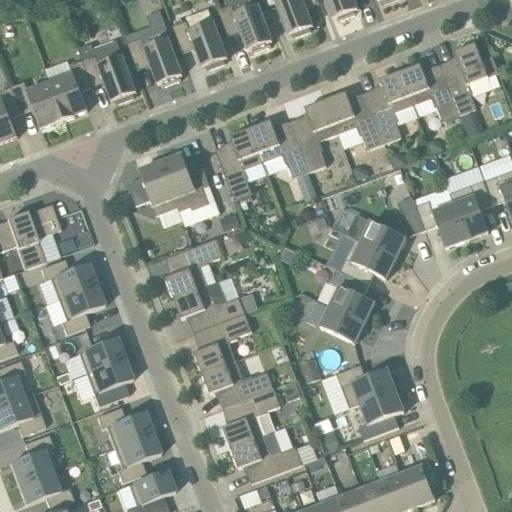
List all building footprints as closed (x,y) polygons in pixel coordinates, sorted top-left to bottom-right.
[(317,7),(319,6),(316,0),(278,0),(275,2),(288,38),(287,38),(288,39),(292,37),(293,40),(292,40),(293,41),(311,34),(311,33),(310,34),(309,31),(314,29),(313,28),(312,28),(305,9),(316,5),(317,7)] [(325,0),(333,22),(337,20),(338,23),(337,23),(337,25),(357,17),(356,16),(355,17),(354,14),(358,13),(352,0),(325,0)] [(268,46),(272,45),(258,8),(235,16),(232,7),(217,13),(228,40),(230,39),(229,38),(240,34),(248,54),(251,53),(253,55),(251,55),(252,57),(271,49),(271,48),(269,49),(268,46)] [(228,60),(226,61),(213,25),(190,33),(187,24),(172,29),(182,57),(184,56),(184,54),(195,50),(202,69),(201,70),(202,71),(207,69),(207,72),(207,73),(226,66),(225,65),(224,66),(223,63),(228,61),(228,60)] [(139,72),(150,67),(158,88),(162,86),(162,89),(161,90),(162,91),(181,83),(181,82),(179,83),(178,80),(182,79),(168,42),(145,50),(142,41),(127,46),(138,74),(140,73),(139,72)] [(440,68),(460,119),(477,113),(471,98),(473,97),(469,88),(499,77),(493,60),(482,64),(476,47),(455,55),(458,63),(442,69),(442,68),(440,68)] [(83,64),(93,91),(94,90),(93,89),(104,84),(112,104),(111,104),(112,105),(116,104),(117,106),(116,107),(116,108),(135,101),(134,100),(133,100),(132,97),(137,96),(137,95),(136,95),(122,59),(99,68),(96,59),(83,64)] [(50,86),(65,124),(76,120),(76,118),(88,114),(80,94),(91,89),(92,91),(93,91),(83,64),(69,68),(73,77),(50,86)] [(442,126),(460,119),(440,68),(439,69),(424,75),(421,68),(400,76),(413,109),(432,102),(435,112),(437,111),(442,126)] [(395,116),(413,109),(400,76),(380,83),(383,91),(367,97),(367,96),(365,96),(385,147),(402,141),(396,126),(398,125),(395,116)] [(53,127),(53,128),(65,124),(50,86),(28,94),(25,85),(12,89),(22,117),(22,116),(33,111),(41,132),(53,127)] [(2,102),(2,103),(0,103),(0,146),(18,140),(17,139),(10,120),(20,116),(21,118),(22,117),(12,89),(0,93),(0,95),(2,102)] [(368,154),(385,147),(365,96),(364,97),(365,98),(349,104),(346,96),(326,104),(338,138),(357,131),(360,140),(362,139),(368,154)] [(320,145),(338,138),(326,104),(305,112),(308,119),(292,125),(292,124),(291,125),(310,176),(327,169),(321,154),(323,154),(320,145)] [(463,127),(478,121),(475,114),(461,119),(463,127)] [(293,182),(310,176),(291,125),(289,125),(290,126),(274,132),(271,124),(251,132),(264,166),(282,159),(285,168),(287,167),(293,182)] [(245,173),(264,166),(251,132),(230,140),(233,147),(217,153),(217,152),(215,153),(234,204),(252,197),(247,183),(248,182),(245,173)] [(444,153),(441,146),(435,142),(427,145),(431,157),(444,153)] [(407,166),(404,159),(397,156),(390,158),(394,170),(407,166)] [(161,166),(178,211),(179,215),(194,210),(195,213),(209,208),(203,192),(210,189),(198,159),(196,160),(196,161),(185,166),(182,158),(161,166)] [(178,211),(161,166),(139,174),(142,182),(128,187),(137,210),(151,204),(157,219),(178,211)] [(370,179),(367,171),(361,168),(353,172),(357,184),(370,179)] [(301,189),(312,185),(309,177),(298,181),(301,189)] [(454,207),(467,244),(489,236),(480,214),(493,209),(488,196),(484,185),(471,189),(450,197),(454,207)] [(493,209),(497,220),(509,216),(511,223),(511,185),(500,190),(500,191),(488,196),(493,209)] [(410,239),(425,234),(416,210),(413,200),(398,206),(410,239)] [(238,203),(242,212),(249,210),(245,201),(238,203)] [(437,230),(446,252),(467,244),(454,207),(433,215),(429,205),(416,210),(425,234),(437,230)] [(27,216),(6,223),(7,224),(16,250),(25,273),(45,265),(60,260),(51,236),(60,233),(51,208),(32,215),(33,215),(28,217),(27,216)] [(236,215),(226,219),(230,231),(240,227),(236,215)] [(323,220),(314,223),(318,232),(326,229),(323,220)] [(0,282),(2,281),(0,276),(0,255),(16,250),(7,224),(0,226),(0,282)] [(407,241),(371,224),(361,244),(397,262),(407,241)] [(91,246),(86,234),(78,237),(75,244),(78,251),(91,246)] [(238,237),(223,243),(228,256),(243,250),(238,237)] [(174,303),(208,290),(200,271),(209,267),(209,266),(223,260),(217,242),(166,262),(167,263),(173,279),(166,282),(174,303)] [(387,282),(397,262),(361,244),(351,265),(346,277),(359,284),(369,288),(375,276),(387,282)] [(297,256),(285,250),(279,261),(291,267),(297,256)] [(64,263),(41,272),(45,284),(50,282),(58,303),(97,289),(96,288),(89,268),(69,275),(64,263)] [(340,289),(330,310),(365,327),(375,306),(353,296),(359,284),(346,277),(336,272),(330,284),(340,289)] [(97,289),(58,303),(66,324),(62,325),(66,338),(89,329),(85,317),(105,309),(104,309),(97,289)] [(195,338),(246,319),(245,316),(239,302),(239,300),(224,306),(223,304),(214,307),(208,290),(174,303),(181,323),(189,320),(195,335),(194,336),(195,338)] [(258,311),(252,297),(239,302),(245,316),(258,311)] [(320,330),(355,347),(365,327),(330,310),(320,330)] [(202,378),(236,365),(229,346),(238,343),(237,341),(252,336),(252,334),(246,319),(195,338),(196,338),(202,353),(194,356),(194,357),(202,378)] [(0,325),(0,362),(17,356),(13,344),(8,346),(0,325)] [(117,342),(78,356),(86,376),(86,377),(125,363),(124,362),(117,342)] [(315,361),(301,366),(306,385),(321,380),(315,361)] [(125,363),(86,377),(94,398),(133,384),(132,382),(125,363)] [(0,381),(2,385),(0,385),(0,408),(28,398),(20,379),(25,377),(20,365),(0,372),(0,381)] [(224,412),(274,394),(267,376),(252,382),(252,380),(243,383),(236,365),(202,378),(210,397),(217,395),(223,410),(222,410),(223,413),(224,412)] [(352,387),(360,408),(396,394),(388,373),(366,381),(361,369),(337,378),(342,391),(352,387)] [(59,387),(70,383),(68,376),(57,380),(59,387)] [(70,383),(59,387),(62,395),(73,391),(70,383)] [(296,386),(284,391),(289,404),(301,399),(296,386)] [(231,452),(265,440),(257,421),(266,417),(265,416),(280,410),(274,394),(224,412),(230,428),(223,431),(231,452)] [(360,408),(368,429),(369,429),(373,441),(398,432),(393,420),(404,415),(396,394),(360,408)] [(28,398),(0,408),(0,433),(18,427),(22,439),(45,430),(33,397),(28,398)] [(121,411),(97,420),(102,432),(106,430),(114,451),(153,437),(145,416),(125,423),(121,411)] [(334,434),(321,439),(328,456),(341,451),(334,434)] [(153,437),(114,451),(122,472),(118,474),(122,486),(146,478),(141,465),(160,458),(153,437)] [(400,437),(389,442),(394,455),(405,450),(400,437)] [(29,460),(10,467),(18,488),(56,473),(48,453),(53,451),(48,439),(25,448),(29,460)] [(265,440),(231,452),(238,472),(246,470),(252,485),(251,485),(251,487),(302,468),(295,450),(281,456),(280,454),(271,457),(265,440)] [(377,446),(367,449),(370,456),(379,453),(377,446)] [(318,462),(308,466),(312,477),(329,470),(325,459),(318,462)] [(402,477),(414,511),(435,504),(422,470),(402,477)] [(56,473),(18,488),(26,509),(27,509),(46,502),(49,511),(53,511),(73,504),(69,492),(64,494),(56,473)] [(136,510),(129,511),(167,511),(163,500),(175,495),(167,474),(128,488),(136,510)] [(391,511),(412,511),(414,511),(402,477),(381,485),(391,511)] [(303,483),(291,487),(294,495),(306,491),(303,483)] [(368,511),(391,511),(381,485),(361,493),(368,511)] [(268,489),(258,492),(262,500),(271,497),(268,489)] [(292,491),(284,495),(287,502),(295,499),(292,491)] [(345,511),(368,511),(361,493),(341,501),(345,511)] [(321,511),(345,511),(341,501),(320,508),(321,511)] [(94,511),(101,509),(99,502),(98,502),(87,506),(89,511),(94,511)]
